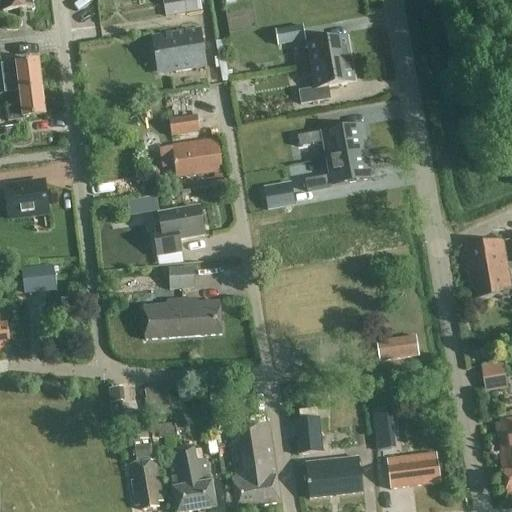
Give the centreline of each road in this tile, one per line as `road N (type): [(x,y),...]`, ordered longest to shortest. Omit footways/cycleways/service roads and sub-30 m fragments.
road 1 (residential): [(102,370),(59,0)]
road 2 (residential): [(267,376),(218,89)]
road 3 (residential): [(481,511),(437,249)]
road 4 (residential): [(437,249),(392,0)]
road 5 (residential): [(267,376),(102,370)]
road 6 (residential): [(289,511),(267,376)]
